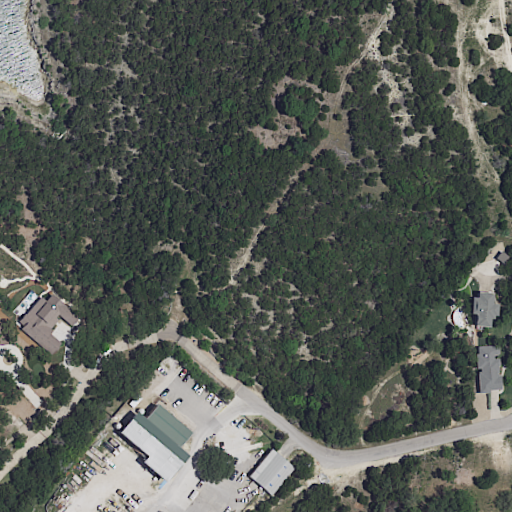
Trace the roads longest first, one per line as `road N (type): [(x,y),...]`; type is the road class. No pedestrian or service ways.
road 1 (residential): [(329,455),(288,431),(168,330),(95,361),(0,473)]
road 2 (residential): [(511,420),(329,455)]
